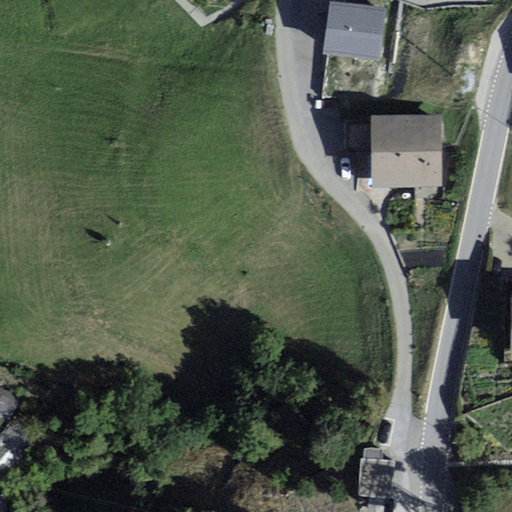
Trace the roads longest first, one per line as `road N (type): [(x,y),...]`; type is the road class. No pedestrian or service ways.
road 1 (residential): [(440,448),(409,434),(404,421),(409,328),(400,268),(368,210),(319,166),(298,121),(292,0)]
road 2 (tertiary): [(440,448),(511,86)]
